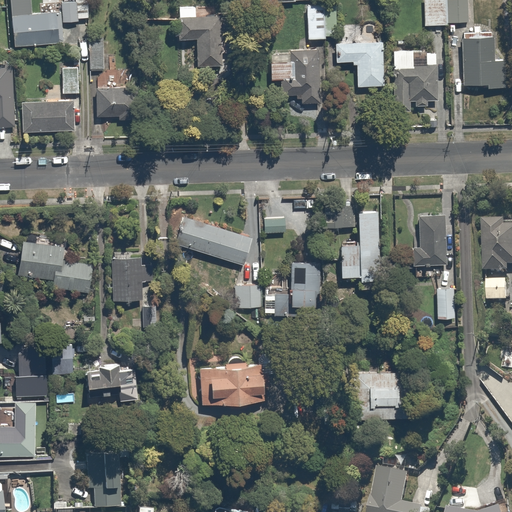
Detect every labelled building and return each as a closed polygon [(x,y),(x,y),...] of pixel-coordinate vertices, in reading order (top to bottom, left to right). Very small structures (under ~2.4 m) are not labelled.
[(57,0),(58,19),(76,19),(76,15),(83,15),(82,0),(57,0)] [(333,0),(303,0),(305,36),(334,35),(333,0)] [(449,23),(447,0),(424,0),(426,26),(449,25),(449,23)] [(467,0),(447,0),(449,23),(469,23),(467,0)] [(54,8),(7,10),(8,40),(55,39),(54,8)] [(196,63),(218,62),(217,51),(223,50),(222,34),(216,34),(214,10),(175,12),(177,36),(194,35),(196,63)] [(98,35),(87,35),(88,66),(99,66),(98,35)] [(380,37),(331,40),(332,60),(353,59),(354,81),(382,80),(380,37)] [(463,39),(464,86),(490,85),(490,89),(506,88),(505,60),(495,61),(494,38),(463,39)] [(413,97),(413,101),(424,101),(423,97),(436,96),(433,61),(410,62),(409,43),(389,44),(393,107),(406,107),(405,98),(413,97)] [(317,47),(266,48),(266,73),(280,72),(281,98),(318,97),(317,47)] [(0,58),(0,124),(11,124),(9,58),(0,58)] [(76,63),(60,62),(58,90),(74,91),(76,63)] [(138,84),(93,82),(91,115),(137,117),(138,84)] [(72,99),(17,100),(18,129),(72,128),(72,99)] [(375,217),(375,206),(353,205),(353,204),(330,203),(329,222),(348,223),(348,213),(353,213),(352,238),(335,238),(334,271),(372,273),(374,222),(369,222),(370,217),(375,217)] [(278,209),(257,208),(257,226),(262,226),(262,230),(295,230),(295,206),(278,206),(278,209)] [(251,231),(179,210),(170,241),(242,262),(251,231)] [(443,260),(441,211),(413,212),(414,242),(409,242),(410,261),(443,260)] [(511,217),(481,217),(481,269),(504,269),(504,263),(511,263),(511,217)] [(61,242),(16,235),(11,268),(48,274),(47,282),(84,288),(89,260),(59,255),(61,242)] [(135,250),(106,252),(108,295),(138,293),(135,250)] [(329,256),(286,255),(285,279),(283,279),(282,296),(304,297),(305,281),(328,282),(329,256)] [(507,278),(485,277),(484,298),(506,299),(507,278)] [(262,282),(229,278),(226,301),(259,305),(262,282)] [(453,284),(434,284),(434,313),(453,313),(453,284)] [(155,303),(140,302),(137,325),(153,326),(155,303)] [(71,341),(47,341),(47,372),(71,372),(71,341)] [(196,390),(197,398),(262,393),(261,382),(268,381),(266,363),(256,364),(255,353),(215,356),(215,354),(203,355),(203,361),(186,363),(187,374),(194,373),(195,384),(202,384),(203,390),(196,390)] [(120,389),(116,360),(95,362),(96,371),(83,373),(86,393),(120,389)] [(403,414),(402,367),(350,369),(352,416),(403,414)] [(0,451),(32,451),(32,398),(10,398),(10,422),(7,422),(7,409),(0,408),(0,451)] [(111,482),(109,448),(83,449),(84,483),(90,483),(90,503),(115,503),(114,482),(111,482)] [(408,471),(376,463),(364,511),(416,511),(419,504),(402,500),(408,471)] [(478,511),(445,502),(443,511),(500,511),(499,503),(478,511)]
